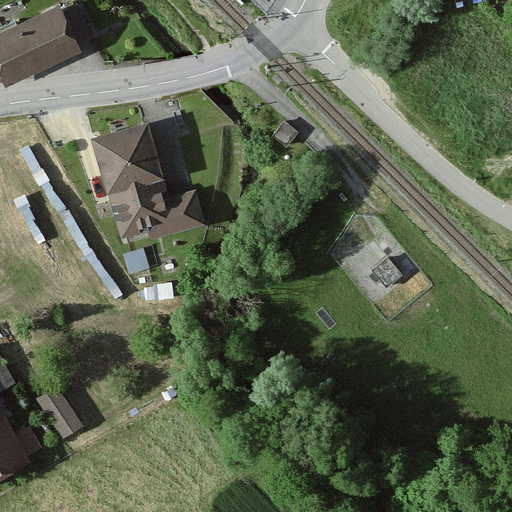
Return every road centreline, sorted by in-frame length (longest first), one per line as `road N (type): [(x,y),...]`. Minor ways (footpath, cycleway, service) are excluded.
road 1 (residential): [(0,105),(219,66),(289,18)]
road 2 (unclassified): [(511,217),(452,179),(289,18)]
